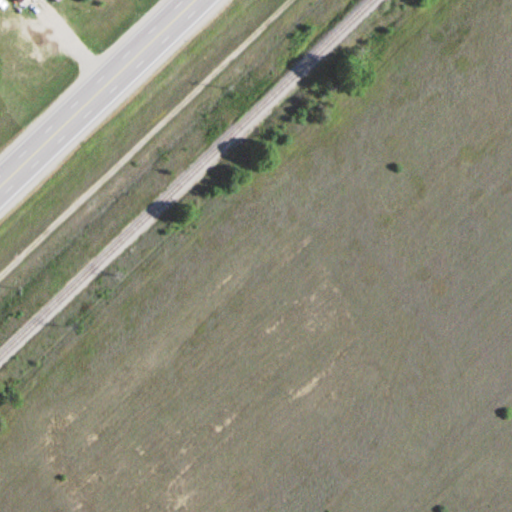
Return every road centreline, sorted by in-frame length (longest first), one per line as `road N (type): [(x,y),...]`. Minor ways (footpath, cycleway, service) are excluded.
road 1 (track): [(291,0),(0,282)]
road 2 (primary): [(0,185),(193,0)]
